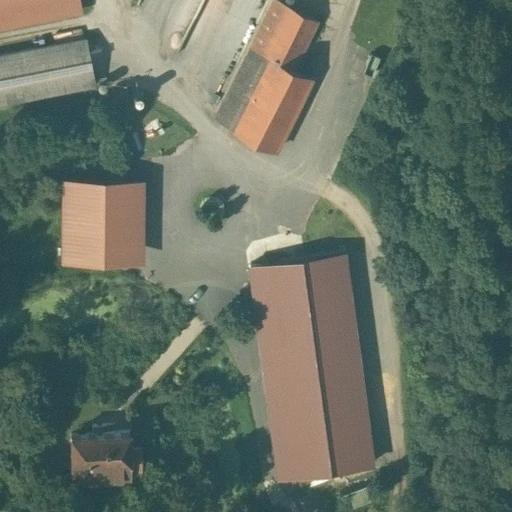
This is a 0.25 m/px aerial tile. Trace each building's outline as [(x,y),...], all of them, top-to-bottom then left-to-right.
[(0,0),(0,26),(79,10),(76,0),(0,0)] [(322,11),(299,0),(271,0),(217,112),(280,143),(317,68),(298,59),(322,11)] [(0,101),(92,83),(81,34),(0,51),(0,101)] [(62,257),(141,258),(143,179),(64,178),(62,257)] [(362,220),(356,212),(348,207),(338,205),(329,206),(321,210),(314,216),(310,224),(308,233),(310,242),(314,250),(320,257),(328,261),(337,262),(347,261),(355,256),(362,248),(365,239),(366,229),(362,220)] [(333,311),(309,254),(255,277),(345,490),(397,468),(365,392),(383,384),(375,364),(391,357),(377,323),(392,317),(384,299),(370,305),(366,297),(333,311)] [(351,298),(356,294),(359,288),(359,282),(358,276),(355,270),(350,267),(345,265),(340,264),(334,266),(329,269),(326,273),(324,278),(323,283),(324,290),(328,295),(333,299),(339,301),(345,300),(351,298)] [(128,424),(68,427),(70,472),(130,469),(129,460),(139,459),(138,439),(129,439),(128,424)]
